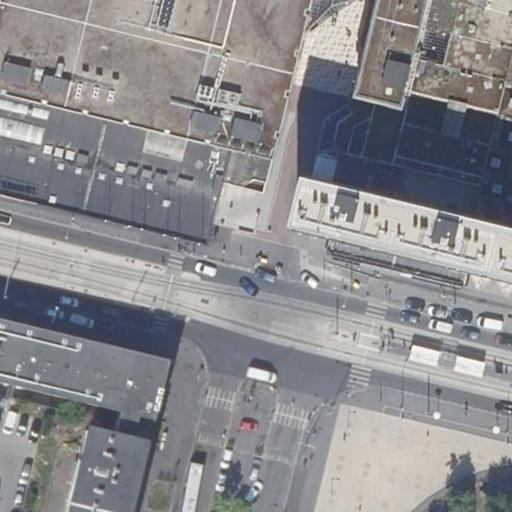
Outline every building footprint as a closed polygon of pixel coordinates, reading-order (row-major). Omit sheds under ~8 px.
[(0,76),(263,137),(295,0),(14,0),(0,63),(0,76)] [(476,186),(511,40),(511,0),(433,0),(407,112),(367,103),(354,156),(476,186)] [(407,112),(433,0),(379,0),(355,100),(367,103),(407,112)] [(469,217),(476,186),(354,156),(346,187),(469,217)] [(511,227),(469,217),(346,187),(308,178),(297,226),(324,233),(320,254),(462,288),(468,269),(511,279),(511,227)] [(150,423),(156,402),(159,390),(165,366),(109,352),(40,335),(0,324),(0,387),(62,403),(116,416),(131,421),(150,423)] [(441,352),(413,346),(410,360),(438,366),(441,352)] [(486,363),(457,356),(454,371),(482,377),(486,363)] [(126,442),(131,421),(116,416),(110,438),(126,442)] [(120,511),(127,484),(137,445),(126,442),(110,438),(82,432),(66,503),(63,511),(120,511)]
